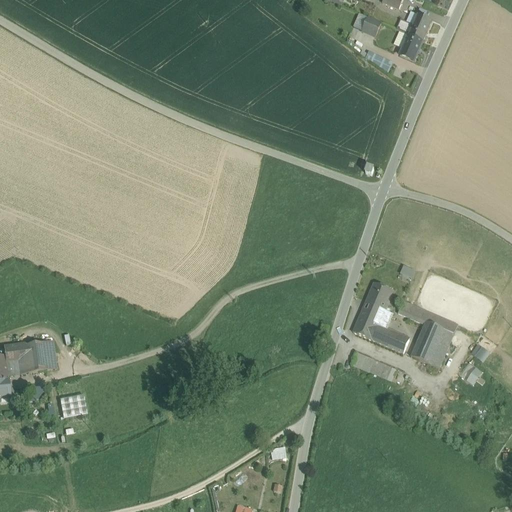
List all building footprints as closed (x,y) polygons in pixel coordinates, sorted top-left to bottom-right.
[(383,0),(382,4),(399,11),(403,0),(383,0)] [(414,25),(418,17),(410,13),(406,23),(414,26),(414,25)] [(433,23),(418,17),(414,25),(414,26),(409,37),(423,44),(433,23)] [(381,25),(369,19),(362,33),(375,39),(381,25)] [(409,37),(414,26),(406,23),(401,21),(396,32),(409,37)] [(409,37),(400,57),(415,64),(423,44),(409,37)] [(402,267),(400,275),(413,280),(416,271),(402,267)] [(394,293),(374,285),(360,319),(386,331),(393,316),(386,313),(394,293)] [(458,327),(403,303),(398,315),(425,327),(411,359),(439,371),(458,327)] [(386,331),(360,319),(353,334),(404,356),(410,342),(409,341),(386,331)] [(53,344),(4,349),(5,357),(0,357),(0,377),(8,377),(56,372),(53,344)] [(477,345),(471,355),(483,363),(490,354),(477,345)] [(397,372),(357,355),(353,364),(392,383),(397,372)] [(459,377),(473,387),(483,374),(470,363),(459,377)] [(8,377),(0,377),(0,400),(11,399),(9,381),(8,381),(8,377)] [(62,419),(87,416),(84,397),(60,399),(62,419)] [(270,450),(271,460),(285,459),(285,449),(270,450)]
